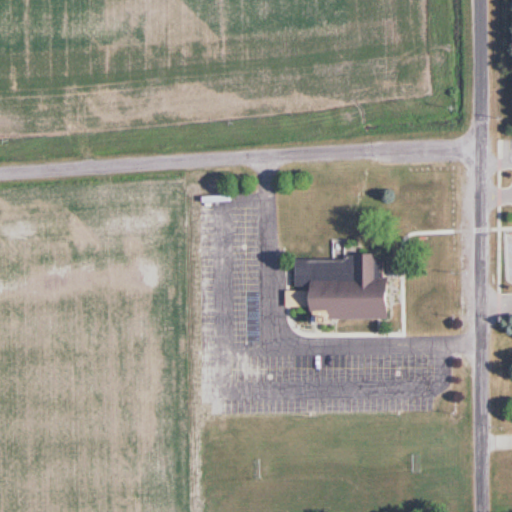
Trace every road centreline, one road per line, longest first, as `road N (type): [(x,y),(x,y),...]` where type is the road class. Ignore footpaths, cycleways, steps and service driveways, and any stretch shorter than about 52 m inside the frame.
road 1 (residential): [(474,511),(467,0)]
road 2 (residential): [(0,175),(469,147)]
